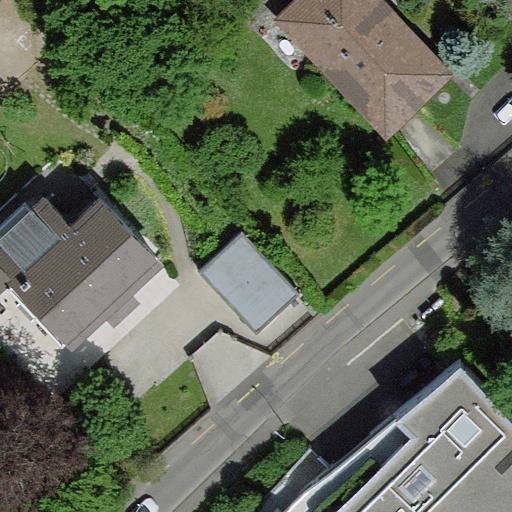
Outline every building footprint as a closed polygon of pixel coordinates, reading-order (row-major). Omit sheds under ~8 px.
[(378,0),(303,0),(286,17),(388,127),(447,72),(378,0)] [(158,258),(102,199),(74,225),(47,198),(0,243),(0,249),(22,273),(18,277),(74,337),(158,258)] [(209,260),(265,323),(309,285),(252,221),(209,260)] [(0,293),(18,277),(22,273),(0,249),(0,293)] [(365,473),(325,511),(463,511),(471,505),(477,511),(511,511),(511,418),(504,411),(468,446),(431,409),(404,434),(395,426),(357,465),(365,473)]
